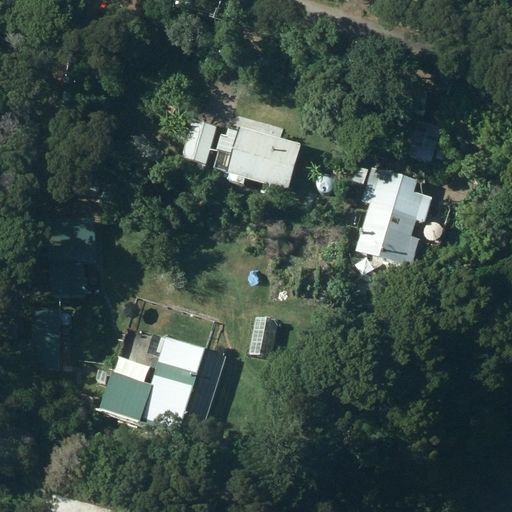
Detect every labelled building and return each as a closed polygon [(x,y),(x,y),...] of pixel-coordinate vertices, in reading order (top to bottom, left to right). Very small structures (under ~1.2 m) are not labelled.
[(357,104),(387,112),(393,88),(364,80),(357,104)] [(127,92),(131,84),(124,81),(120,88),(127,92)] [(172,112),(181,97),(167,88),(167,90),(161,87),(153,98),(159,101),(158,104),(172,112)] [(190,117),(180,156),(205,162),(215,124),(190,117)] [(417,117),(407,152),(431,158),(440,124),(417,117)] [(286,188),(299,142),(236,124),(235,129),(228,152),(223,170),(230,172),(228,178),(243,182),(244,176),(286,188)] [(228,152),(235,129),(231,127),(229,135),(220,133),(216,148),(228,152)] [(196,166),(167,158),(162,177),(191,185),(196,166)] [(370,198),(354,250),(410,267),(419,236),(410,233),(414,218),(423,220),(431,196),(413,190),(416,179),(370,166),(361,196),(370,198)] [(96,260),(94,217),(48,219),(51,296),(79,295),(77,261),(96,260)] [(58,367),(59,308),(30,307),(29,366),(58,367)] [(256,315),(250,355),(270,358),(277,319),(256,315)] [(110,370),(97,406),(175,432),(204,349),(141,327),(132,353),(158,362),(150,384),(110,370)] [(97,368),(94,379),(103,381),(106,370),(97,368)] [(97,511),(49,491),(39,511),(97,511)] [(212,511),(217,499),(204,495),(198,511),(212,511)]
